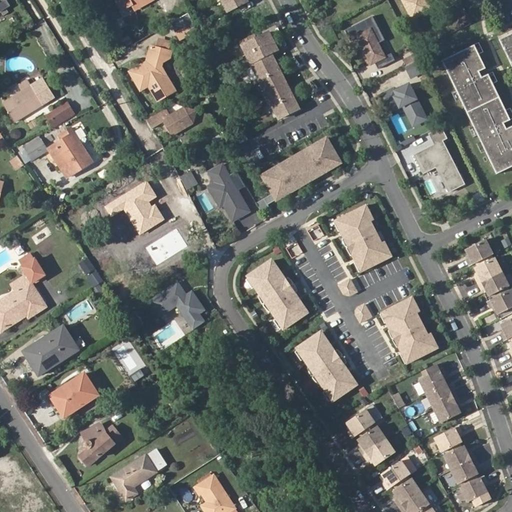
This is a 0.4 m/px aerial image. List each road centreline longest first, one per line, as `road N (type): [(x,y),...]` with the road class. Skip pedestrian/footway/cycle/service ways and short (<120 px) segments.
road 1 (residential): [(368,511),(231,310),(222,281),(245,245),(381,166)]
road 2 (residential): [(422,247),(483,366),(511,444)]
road 3 (residential): [(286,0),(350,98),(381,166)]
road 4 (residential): [(0,398),(73,511)]
